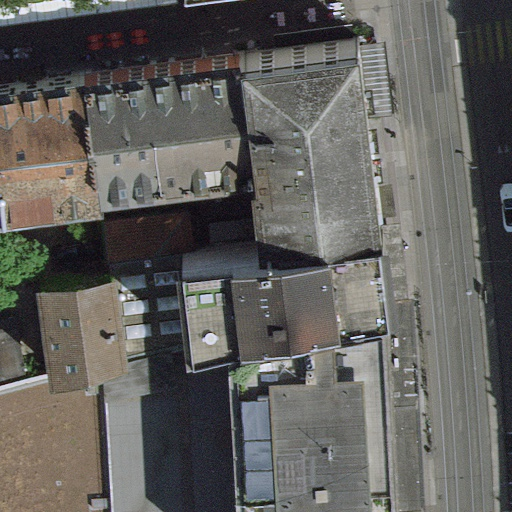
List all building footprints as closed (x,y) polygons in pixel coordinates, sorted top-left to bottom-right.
[(246,49),(256,161),(264,235),(383,221),(361,36),(246,49)] [(85,70),(100,181),(256,161),(246,49),(85,70)] [(0,81),(0,201),(101,189),(100,181),(85,70),(0,81)] [(106,218),(111,255),(185,246),(196,245),(189,208),(106,218)] [(392,297),(383,221),(264,235),(196,245),(185,246),(194,335),(243,325),(392,297)] [(194,335),(185,246),(111,255),(113,267),(126,352),(194,335)] [(126,352),(113,267),(45,277),(60,370),(107,358),(126,352)] [(392,297),(243,325),(250,465),(398,456),(392,297)] [(250,465),(243,325),(194,335),(126,352),(107,358),(113,472),(250,465)] [(0,385),(27,378),(19,328),(0,332),(0,385)] [(60,370),(27,378),(0,385),(0,511),(115,511),(113,472),(107,358),(60,370)] [(250,465),(252,511),(402,511),(398,456),(250,465)] [(252,511),(250,465),(113,472),(115,511),(252,511)]
